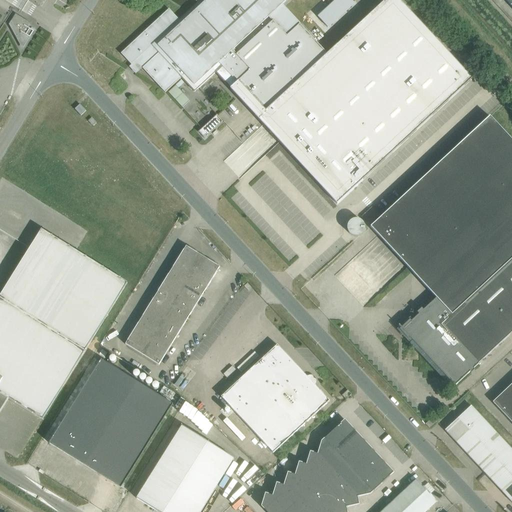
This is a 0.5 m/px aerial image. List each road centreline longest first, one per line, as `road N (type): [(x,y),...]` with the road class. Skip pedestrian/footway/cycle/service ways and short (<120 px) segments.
road 1 (unclassified): [(480,511),(59,54)]
road 2 (unknown): [(178,180),(365,0)]
